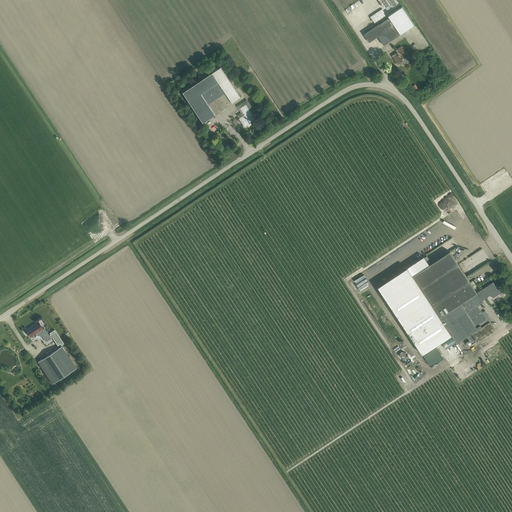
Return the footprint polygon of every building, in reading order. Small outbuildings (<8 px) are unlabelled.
[(388,16),(389,18),(400,34),(414,25),(402,7),(388,16)] [(382,9),(370,17),(374,23),(386,15),(382,9)] [(400,34),(389,18),(388,16),(378,23),(379,24),(364,34),(369,42),(378,36),(384,45),(400,34)] [(408,44),(412,42),(407,35),(403,37),(408,44)] [(402,59),(407,56),(401,46),(395,50),(397,52),(392,56),(397,64),(403,61),(402,59)] [(221,67),(189,88),(183,92),(203,122),(241,97),(221,67)] [(239,118),(245,127),(251,123),(250,122),(255,118),(246,105),(240,108),(244,115),(239,118)] [(466,249),(455,256),(456,259),(468,252),(466,249)] [(483,302),(482,300),(477,293),(449,251),(434,262),(434,261),(429,264),(427,261),(427,260),(425,257),(424,256),(378,286),(431,366),(443,358),(435,346),(452,335),(457,342),(467,336),(472,344),(494,329),(489,321),(488,322),(477,305),(483,302)] [(495,286),(493,282),(477,293),(482,300),(490,295),(493,298),(502,292),(497,285),(495,286)] [(27,330),(31,336),(35,334),(36,335),(40,336),(41,335),(46,342),(51,338),(50,338),(49,336),(44,328),(43,329),(43,328),(42,329),(38,323),(27,330)] [(49,336),(50,338),(52,337),(58,346),(60,344),(62,346),(64,344),(63,343),(55,330),(50,334),(51,335),(49,336)] [(38,362),(46,374),(52,383),(76,368),(62,346),(38,362)]
